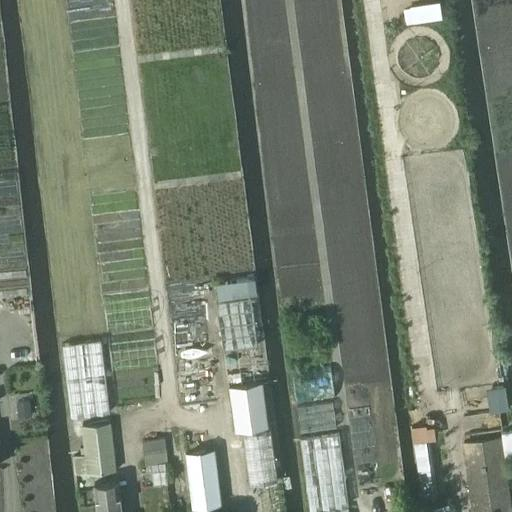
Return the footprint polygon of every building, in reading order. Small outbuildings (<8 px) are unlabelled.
[(254,278),(230,281),(232,297),(256,294),(254,278)] [(222,349),(257,344),(251,297),(217,301),(222,349)] [(70,416),(110,412),(101,339),(62,344),(70,416)] [(231,385),(237,430),(268,425),(262,381),(231,385)] [(15,403),(16,415),(33,413),(32,401),(15,403)] [(332,402),(297,407),(300,431),(335,427),(332,402)] [(74,455),(76,473),(116,468),(110,420),(83,423),(87,453),(74,455)] [(241,432),(248,485),(274,481),(268,428),(241,432)] [(300,438),(309,509),(348,504),(338,433),(300,438)] [(463,443),(473,511),(511,511),(500,437),(463,443)] [(141,441),(144,462),(166,459),(164,438),(141,441)] [(184,451),(191,507),(220,504),(213,448),(184,451)] [(95,481),(98,511),(123,511),(120,479),(95,481)]
